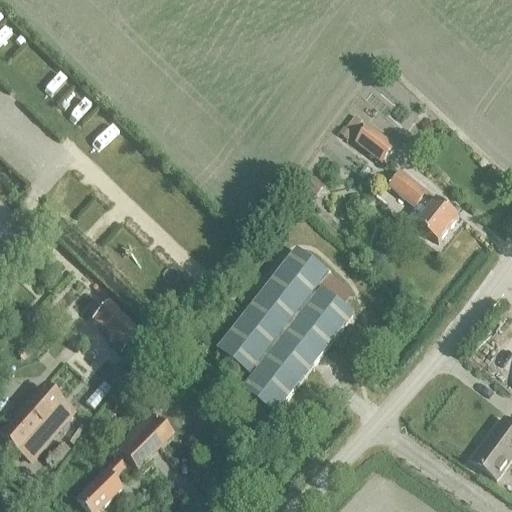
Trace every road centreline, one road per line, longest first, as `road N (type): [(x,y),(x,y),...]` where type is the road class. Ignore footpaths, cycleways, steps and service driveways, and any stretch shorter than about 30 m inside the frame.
road 1 (tertiary): [(293,511),(432,363),(511,254)]
road 2 (unknown): [(385,413),(511,506)]
